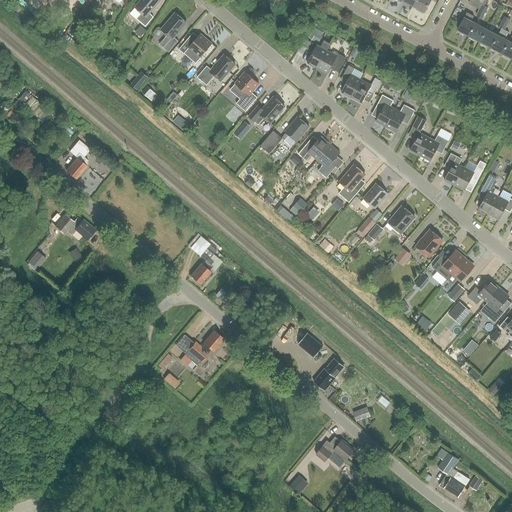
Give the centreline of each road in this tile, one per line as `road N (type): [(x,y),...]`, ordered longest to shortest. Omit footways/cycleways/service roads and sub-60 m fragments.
road 1 (unclassified): [(452,511),(0,132)]
road 2 (unclassified): [(511,260),(206,0)]
